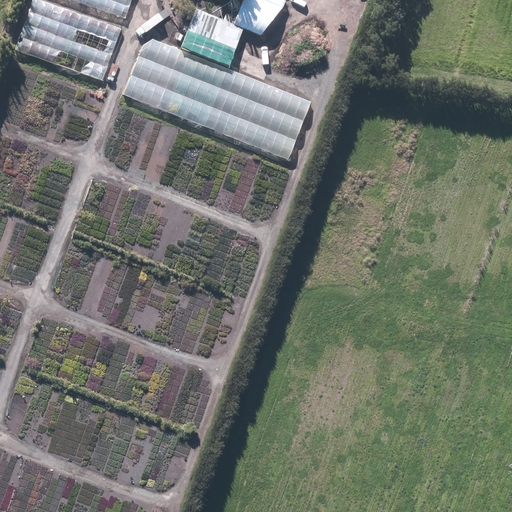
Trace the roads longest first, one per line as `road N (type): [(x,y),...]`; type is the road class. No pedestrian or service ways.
road 1 (track): [(0,438),(154,498),(183,487),(360,0)]
road 2 (track): [(147,0),(0,401)]
road 3 (track): [(0,127),(276,232)]
road 4 (track): [(0,286),(224,373)]
